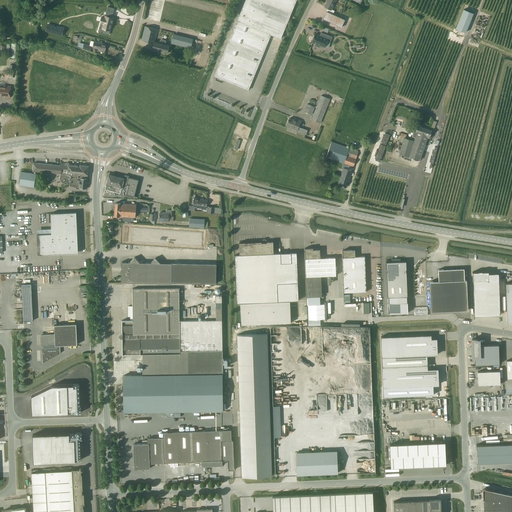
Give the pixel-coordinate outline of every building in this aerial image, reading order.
[(296,0),(245,0),(214,76),(248,90),(271,35),(280,39),(296,0)] [(327,0),(324,7),(331,10),(336,0),(327,0)] [(210,34),(215,14),(162,2),(158,23),(210,34)] [(473,14),(463,10),(456,29),(466,33),(473,14)] [(326,12),(323,19),(341,27),(345,20),(326,12)] [(102,16),(100,23),(103,24),(102,28),(110,30),(112,22),(112,23),(112,22),(113,20),(113,18),(112,18),(113,16),(106,14),(105,17),(102,16)] [(63,28),(48,24),(46,31),(61,35),(63,28)] [(165,40),(161,39),(160,40),(159,42),(155,41),(158,29),(145,26),(141,40),(153,43),(152,50),(167,54),(170,45),(165,44),(166,41),(165,40)] [(329,43),(332,37),(321,33),(322,33),(321,36),(320,35),(320,36),(315,34),(312,42),(316,44),(315,46),(319,47),(320,45),(324,47),(326,42),(329,43)] [(193,39),(173,34),(171,43),(191,48),(193,39)] [(106,45),(94,42),(93,47),(100,49),(100,50),(105,51),(106,45)] [(10,61),(18,61),(19,45),(11,44),(10,61)] [(0,95),(4,96),(4,97),(10,98),(11,86),(5,86),(5,87),(0,86),(0,95)] [(330,99),(321,95),(311,120),(320,124),(330,99)] [(315,107),(307,104),(304,112),(312,115),(315,107)] [(293,120),(289,118),(286,125),(291,127),(291,128),(297,131),(296,131),(306,135),(307,131),(298,127),(301,121),(294,119),(293,120)] [(418,126),(416,131),(415,133),(427,138),(429,138),(432,131),(418,126)] [(415,133),(416,131),(414,130),(412,137),(415,138),(414,141),(409,157),(415,159),(420,160),(427,138),(415,133)] [(395,135),(387,159),(412,167),(415,159),(409,157),(414,141),(404,138),(395,135)] [(359,151),(349,148),(331,142),(326,158),(344,164),(343,168),(338,183),(347,186),(359,151)] [(79,188),(80,178),(87,179),(87,176),(88,166),(67,164),(61,164),(60,166),(33,163),(33,172),(37,173),(37,172),(61,174),(61,178),(61,179),(61,180),(62,181),(62,182),(63,182),(64,182),(65,183),(70,183),(70,187),(76,187),(76,188),(79,188)] [(37,174),(37,173),(33,172),(32,173),(21,171),(19,185),(34,187),(36,173),(37,174)] [(134,199),(138,180),(109,173),(104,195),(134,199)] [(80,178),(79,188),(87,188),(87,179),(80,178)] [(194,198),(193,207),(202,208),(201,211),(208,212),(214,213),(214,207),(207,206),(207,200),(194,198)] [(114,216),(123,217),(122,220),(133,221),(133,217),(135,218),(136,205),(115,203),(114,216)] [(172,211),(166,210),(166,213),(160,213),(159,221),(168,221),(168,216),(172,216),(172,211)] [(51,234),(77,233),(76,212),(50,214),(51,234)] [(190,218),(189,227),(203,228),(204,228),(204,219),(190,218)] [(123,225),(122,243),(204,249),(205,231),(123,225)] [(77,233),(51,234),(36,234),(37,255),(78,253),(77,233)] [(240,303),(241,325),(291,323),(290,301),(298,300),(296,252),(291,253),(291,252),(280,253),(273,253),(273,241),(239,243),(239,255),(234,255),(236,303),(240,303)] [(322,296),(321,276),(336,275),(335,257),(330,258),(329,257),(328,258),(320,258),(320,249),(313,249),(312,248),(309,248),(305,248),(306,297),(322,296)] [(354,257),(354,250),(342,251),(342,257),(343,293),(366,292),(365,256),(354,257)] [(139,263),(136,259),(134,257),(129,262),(121,262),(121,282),(171,283),(171,263),(160,263),(155,258),(150,263),(139,263)] [(391,262),(386,262),(386,270),(387,270),(387,272),(386,272),(387,297),(388,297),(388,303),(407,302),(407,296),(406,271),(406,269),(406,261),(400,261),(400,259),(391,259),(391,262)] [(171,263),(171,283),(216,283),(216,264),(171,263)] [(464,272),(462,269),(438,270),(439,281),(430,282),(431,312),(468,310),(467,280),(465,280),(464,272)] [(479,271),(473,272),(474,316),(500,315),(499,273),(489,273),(489,271),(483,271),(479,271)] [(124,413),(223,411),(223,375),(222,295),(215,295),(215,302),(216,302),(216,320),(179,321),(179,288),(132,289),(133,320),(122,320),(122,355),(142,355),(143,376),(123,376),(124,413)] [(356,302),(350,302),(350,295),(345,295),(345,301),(344,302),(344,309),(356,309),(356,302)] [(388,303),(388,314),(408,313),(408,302),(407,302),(388,303)] [(427,307),(414,307),(414,315),(428,315),(427,307)] [(61,353),(60,345),(77,345),(76,324),(54,325),(54,334),(41,334),(43,363),(61,353)] [(267,334),(237,335),(242,477),(272,476),(267,334)] [(381,337),(382,367),(427,365),(427,355),(437,354),(436,339),(431,339),(431,335),(381,337)] [(479,340),(472,339),(473,357),(475,357),(475,365),(499,364),(499,345),(479,345),(479,340)] [(427,365),(382,367),(383,397),(434,395),(433,385),(438,385),(438,369),(428,370),(427,365)] [(500,371),(477,372),(478,385),(500,384),(500,371)] [(45,389),(31,395),(32,414),(68,413),(68,412),(75,412),(75,413),(81,412),(80,406),(79,384),(52,385),(45,389)] [(221,441),(232,441),(231,430),(192,432),(193,462),(202,462),(202,467),(222,466),(222,460),(221,441)] [(164,463),(178,462),(177,432),(163,433),(163,438),(148,438),(148,443),(133,444),(134,469),(140,469),(142,469),(144,469),(150,468),(150,463),(164,463)] [(177,432),(178,462),(193,462),(192,432),(177,432)] [(75,434),(69,434),(69,433),(32,435),(33,463),(75,461),(75,460),(81,460),(80,439),(82,439),(81,433),(75,433),(75,434)] [(221,441),(222,460),(228,460),(228,470),(234,470),(233,441),(232,441),(221,441)] [(445,442),(390,444),(391,467),(446,464),(445,442)] [(511,447),(511,443),(476,444),(477,462),(511,460),(511,447)] [(337,451),(296,452),(297,475),(337,473),(337,460),(337,451)] [(83,511),(84,508),(83,508),(83,504),(84,504),(84,494),(82,494),(82,490),(83,490),(82,474),(81,475),(81,471),(82,471),(83,470),(83,469),(83,468),(82,467),(80,468),(79,470),(78,470),(78,469),(72,470),(32,473),(33,511),(83,511)] [(511,511),(511,495),(489,490),(483,489),(484,497),(483,497),(483,511),(511,511)] [(373,511),(373,492),(273,496),(272,496),(273,511),(373,511)] [(394,501),(393,511),(440,511),(440,499),(394,501)]
